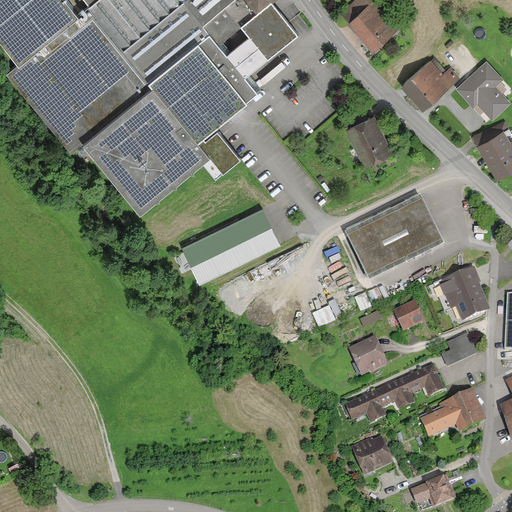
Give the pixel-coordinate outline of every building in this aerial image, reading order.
[(0,0),(0,35),(20,60),(80,11),(70,0),(0,0)] [(84,0),(88,4),(124,48),(181,0),(84,0)] [(230,0),(181,0),(124,48),(149,78),(199,37),(200,39),(210,30),(203,22),(230,0)] [(272,0),(268,0),(256,10),(248,0),(230,0),(203,22),(210,30),(245,73),(298,31),(272,0)] [(248,0),(256,10),(268,0),(248,0)] [(355,0),(344,10),(351,19),(372,0),(355,0)] [(398,27),(374,0),(372,0),(351,19),(348,21),(373,50),(394,31),(398,27)] [(80,11),(20,60),(6,72),(71,151),(84,140),(140,208),(210,151),(149,78),(124,48),(88,4),(80,11)] [(258,90),(245,73),(210,30),(200,39),(199,37),(149,78),(210,151),(224,169),(240,156),(218,127),(205,137),(204,134),(258,90)] [(435,57),(432,59),(443,73),(447,70),(435,57)] [(401,84),(422,109),(446,88),(460,77),(451,66),(447,70),(443,73),(432,59),(431,58),(401,84)] [(470,75),(457,88),(474,106),(478,102),(491,116),(493,118),(511,101),(503,92),(496,85),(501,81),(504,78),(487,60),(470,75)] [(507,88),(501,81),(496,85),(503,92),(507,88)] [(478,102),(474,106),(487,120),(491,116),(478,102)] [(393,152),(374,114),(345,129),(365,167),(393,152)] [(511,131),(509,126),(477,144),(497,178),(511,169),(511,131)] [(283,208),(294,202),(287,190),(276,196),(283,208)] [(444,245),(420,196),(345,232),(369,281),(444,245)] [(279,246),(262,211),(184,249),(201,284),(279,246)] [(475,267),(439,282),(441,286),(440,286),(444,297),(446,296),(451,309),(457,307),(463,321),(491,310),(481,286),(480,284),(481,283),(475,267)] [(317,328),(345,315),(338,301),(310,314),(317,328)] [(419,311),(414,301),(393,311),(404,332),(425,322),(419,311)] [(380,310),(360,320),(364,327),(383,318),(380,310)] [(468,333),(447,342),(451,350),(442,355),(447,367),(478,353),(468,333)] [(388,364),(376,336),(349,349),(361,376),(388,364)] [(433,363),(404,377),(412,394),(425,388),(429,396),(445,389),(433,363)] [(511,376),(505,380),(511,393),(511,398),(499,405),(511,440),(511,439),(511,376)] [(404,377),(375,390),(383,407),(396,401),(400,410),(416,402),(412,394),(404,377)] [(473,387),(439,403),(442,408),(420,418),(429,436),(456,423),(460,431),(487,418),(473,387)] [(371,423),(387,416),(383,407),(375,390),(345,404),(352,421),(367,414),(371,423)] [(372,438),(352,446),(364,475),(394,462),(388,449),(382,436),(373,440),(372,438)] [(455,477),(448,480),(449,482),(450,484),(463,479),(459,470),(453,473),(455,477)] [(447,475),(424,485),(424,486),(429,498),(433,508),(456,498),(450,484),(449,482),(448,480),(447,475)] [(429,498),(424,486),(415,490),(420,502),(429,498)]
